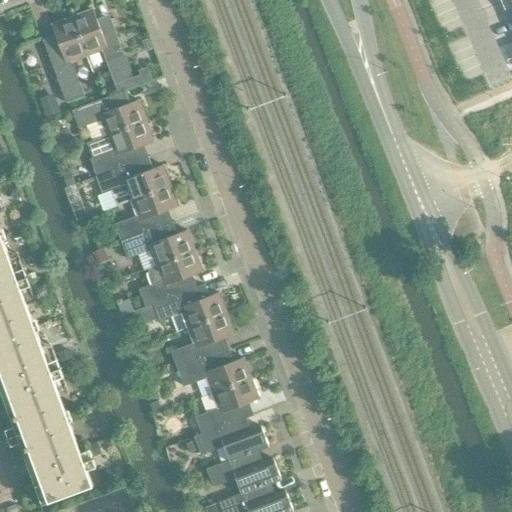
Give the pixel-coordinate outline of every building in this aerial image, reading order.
[(71,17),(86,57),(102,51),(117,93),(142,83),(139,75),(132,78),(110,19),(98,24),(92,9),(71,17)] [(66,102),(84,95),(72,63),(86,57),(71,17),(51,25),(56,39),(44,44),(66,102)] [(91,140),(107,135),(107,136),(146,121),(139,100),(123,105),(119,94),(72,111),(78,128),(86,126),(91,140)] [(61,110),(57,97),(42,103),(47,116),(61,110)] [(139,147),(154,141),(146,121),(107,136),(107,135),(91,140),(86,142),(92,158),(90,159),(96,177),(144,159),(139,147)] [(163,165),(148,171),(144,159),(96,177),(103,193),(111,190),(117,206),(131,201),(171,186),(163,165)] [(75,184),(70,172),(64,175),(68,187),(75,184)] [(164,212),(179,206),(171,186),(131,201),(136,215),(113,223),(120,242),(168,224),(164,212)] [(187,230),(172,236),(168,224),(120,242),(127,259),(150,251),(155,266),(195,251),(187,230)] [(0,390),(35,486),(41,484),(47,503),(92,486),(57,390),(66,387),(52,350),(44,353),(24,299),(33,296),(19,258),(10,262),(0,233),(0,390)] [(105,249),(94,253),(98,262),(109,258),(105,249)] [(188,277),(203,272),(195,251),(155,266),(151,268),(149,270),(147,273),(146,275),(150,285),(138,289),(145,308),(153,305),(153,304),(192,289),(188,277)] [(177,332),(187,328),(187,329),(227,314),(219,292),(204,298),(200,286),(192,289),(153,304),(153,305),(159,322),(171,318),(177,332)] [(130,301),(121,304),(124,314),(133,310),(130,301)] [(193,344),(171,352),(177,369),(224,352),(220,340),(235,334),(227,314),(187,329),(193,344)] [(122,320),(125,327),(133,323),(131,317),(122,320)] [(244,358),(229,363),(224,352),(177,369),(184,386),(206,378),(212,393),(252,379),(244,358)] [(244,405),(259,399),(252,379),(212,393),(218,409),(195,417),(201,433),(202,434),(242,420),(241,418),(248,416),(244,405)] [(158,401),(148,404),(152,414),(161,410),(158,401)] [(201,456),(214,451),(223,447),(229,462),(254,452),(269,447),(261,426),(246,431),(242,420),(202,434),(201,433),(193,436),(195,441),(198,449),(201,456)] [(190,452),(198,449),(195,441),(187,444),(190,452)] [(229,462),(206,470),(213,488),(235,480),(241,494),(266,485),(281,479),(273,458),(258,464),(254,452),(229,462)] [(292,511),(293,511),(285,491),(270,496),(266,485),(241,494),(241,495),(219,503),(219,504),(222,511),(292,511)]
